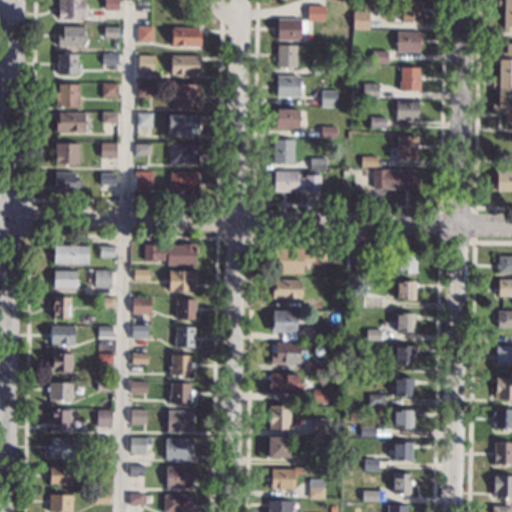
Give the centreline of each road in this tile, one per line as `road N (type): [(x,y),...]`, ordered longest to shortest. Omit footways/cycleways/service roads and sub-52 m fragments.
road 1 (residential): [(511,234),(0,218)]
road 2 (residential): [(448,511),(459,0)]
road 3 (residential): [(231,511),(239,0)]
road 4 (residential): [(3,511),(13,11)]
